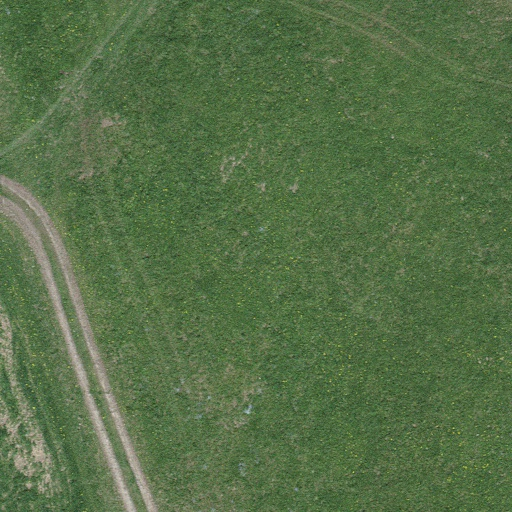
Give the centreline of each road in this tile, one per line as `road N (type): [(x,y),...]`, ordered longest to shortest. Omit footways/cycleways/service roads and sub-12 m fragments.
road 1 (track): [(0,189),(46,241),(142,511)]
road 2 (track): [(0,175),(151,0)]
